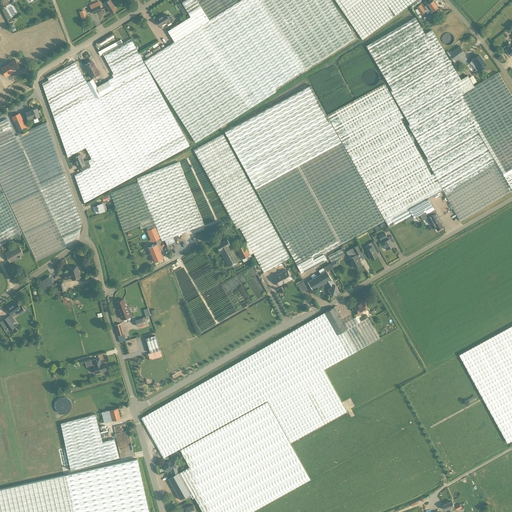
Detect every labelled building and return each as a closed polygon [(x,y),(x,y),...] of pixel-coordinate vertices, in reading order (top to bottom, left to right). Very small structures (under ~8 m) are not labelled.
[(110,0),(108,0),(104,3),(110,13),(116,9),(110,0)] [(301,71),(301,70),(354,37),(331,0),(240,0),(209,20),(196,0),(185,0),(181,3),(190,16),(167,31),(174,42),(144,61),(145,63),(195,142),(277,91),(275,88),(301,71)] [(334,0),(362,40),(415,0),(334,0)] [(424,6),(426,9),(429,13),(438,7),(433,0),(428,4),(424,6)] [(91,8),(93,14),(102,10),(99,4),(99,5),(98,2),(90,5),(91,8)] [(425,12),(423,8),(421,4),(416,7),(421,14),(425,12)] [(160,26),(166,22),(167,24),(174,20),(170,15),(168,17),(166,14),(156,20),(160,26)] [(408,125),(427,158),(426,159),(432,170),(434,173),(443,190),(452,206),(457,216),(460,220),(469,216),(487,205),(497,199),(511,190),(511,95),(499,72),(474,86),(468,75),(461,79),(432,29),(424,34),(415,17),(366,45),(392,90),(390,91),(409,124),(408,125)] [(454,39),(454,38),(453,36),(453,35),(452,34),(451,33),(450,33),(449,32),(448,32),(447,32),(445,32),(444,33),(443,34),(442,35),(442,36),(441,38),(441,39),(442,40),(442,41),(443,42),(444,43),(444,44),(445,44),(447,44),(448,44),(449,44),(451,44),(452,43),(453,42),(453,41),(454,39)] [(90,166),(82,171),(74,175),(84,202),(130,178),(189,146),(167,106),(131,39),(103,54),(113,74),(112,75),(113,78),(108,80),(96,87),(92,78),(91,78),(90,76),(86,77),(85,76),(83,76),(75,62),(47,77),(49,80),(42,83),(54,119),(67,156),(85,147),(91,159),(87,160),(90,166)] [(450,52),(455,60),(459,58),(458,57),(461,55),(462,56),(466,53),(460,45),(450,52)] [(473,64),(478,72),(485,67),(482,63),(484,62),(479,55),(473,59),(474,57),(470,62),(473,64)] [(1,68),(6,77),(20,68),(15,59),(1,68)] [(89,73),(90,76),(91,78),(92,78),(100,74),(97,68),(96,68),(92,61),(85,65),(89,73)] [(0,99),(21,91),(17,81),(3,87),(0,80),(0,99)] [(403,117),(385,83),(355,99),(353,100),(327,114),(346,149),(363,181),(383,216),(384,220),(385,221),(386,221),(388,226),(412,214),(413,217),(415,216),(425,211),(426,212),(433,207),(431,204),(428,199),(432,196),(432,198),(435,196),(435,195),(440,192),(443,190),(434,173),(431,175),(419,153),(400,119),(403,117)] [(384,220),(307,86),(224,131),(301,273),(326,259),(323,253),(384,220)] [(33,118),(39,117),(36,108),(31,110),(31,111),(25,113),(28,119),(33,118)] [(13,115),(21,133),(28,130),(20,112),(13,115)] [(21,133),(15,136),(7,119),(0,122),(0,181),(16,216),(36,260),(66,246),(65,243),(79,237),(81,222),(46,122),(28,130),(21,133)] [(215,189),(230,216),(237,228),(239,227),(263,272),(290,258),(267,216),(245,175),(223,134),(194,150),(215,189)] [(80,167),(82,171),(90,166),(87,160),(83,162),(80,154),(73,157),(78,167),(80,167)] [(146,227),(147,229),(155,226),(161,241),(164,240),(167,246),(175,242),(173,236),(203,224),(200,216),(179,162),(137,178),(138,181),(110,192),(118,216),(123,232),(139,226),(140,229),(146,227)] [(0,244),(22,233),(14,216),(0,185),(0,244)] [(98,206),(94,207),(96,213),(105,210),(102,203),(97,205),(98,206)] [(433,207),(426,212),(420,215),(423,220),(429,216),(437,230),(443,226),(441,223),(442,223),(438,216),(433,207)] [(147,230),(151,242),(160,238),(155,227),(147,230)] [(378,236),(382,242),(378,244),(381,248),(385,246),(387,248),(392,245),(391,242),(394,240),(391,236),(389,237),(389,236),(387,237),(384,233),(378,236)] [(227,239),(216,245),(219,250),(219,249),(228,266),(238,260),(229,244),(227,239)] [(376,257),(376,256),(377,256),(374,249),(377,248),(374,241),(368,244),(370,247),(365,250),(371,259),(373,258),(374,258),(376,257)] [(241,258),(250,254),(244,243),(235,248),(241,258)] [(163,258),(157,244),(147,248),(153,262),(163,258)] [(4,253),(9,262),(15,259),(16,260),(21,257),(20,256),(23,254),(18,245),(4,253)] [(357,245),(345,252),(349,258),(349,259),(352,265),(353,264),(355,268),(361,265),(356,255),(361,252),(357,245)] [(80,277),(77,266),(69,268),(70,271),(63,273),(65,279),(72,278),(72,280),(80,277)] [(286,270),(273,276),(278,286),(291,279),(286,270)] [(326,270),(307,282),(313,291),(324,284),(332,296),(339,291),(326,270)] [(123,299),(115,302),(122,319),(132,315),(128,307),(127,307),(123,299)] [(360,303),(354,306),(358,314),(368,308),(363,300),(359,302),(360,303)] [(7,309),(11,314),(12,317),(13,316),(18,312),(20,315),(25,311),(22,307),(20,308),(16,302),(7,309)] [(179,472),(190,494),(192,496),(197,494),(207,511),(253,511),(311,480),(290,442),(346,411),(323,369),(379,338),(367,317),(357,323),(354,317),(343,324),(334,306),(238,362),(141,418),(163,458),(179,449),(189,466),(179,472)] [(2,320),(7,326),(7,327),(12,323),(7,317),(7,316),(2,320)] [(142,317),(134,320),(137,326),(144,323),(142,317)] [(120,323),(114,325),(117,335),(123,333),(120,323)] [(511,325),(459,355),(507,443),(511,440),(511,325)] [(150,352),(159,349),(155,335),(145,338),(150,352)] [(100,363),(100,361),(99,358),(93,359),(94,365),(93,365),(95,373),(100,372),(100,373),(103,372),(103,371),(106,370),(104,362),(100,363)] [(112,420),(120,418),(117,408),(110,410),(112,420)] [(60,423),(66,446),(70,470),(119,457),(114,438),(102,441),(95,413),(60,423)] [(147,511),(135,460),(134,459),(67,474),(23,484),(0,489),(0,511),(147,511)] [(190,494),(179,472),(178,472),(173,459),(161,464),(164,471),(168,469),(171,476),(168,478),(176,493),(173,495),(176,501),(180,499),(190,494)] [(454,506),(452,501),(443,504),(445,510),(448,509),(449,511),(448,511),(455,511),(455,509),(452,510),(451,507),(454,506)]
